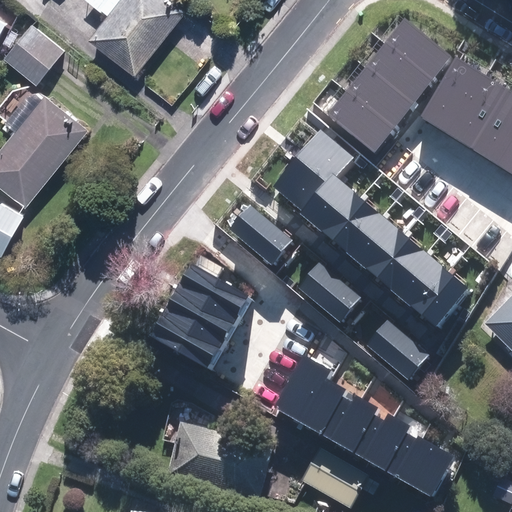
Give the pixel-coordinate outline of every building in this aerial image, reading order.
[(124,0),(95,38),(139,73),(190,9),(178,0),(124,0)] [(384,43),(432,81),(452,56),(404,18),(384,43)] [(40,84),(68,47),(37,24),(9,61),(40,84)] [(366,66),(413,103),(432,81),(384,43),(366,66)] [(451,135),(487,76),(456,57),(420,116),(451,135)] [(345,90),(393,128),(413,103),(366,66),(345,90)] [(476,151),(511,92),(511,91),(487,76),(451,135),(476,151)] [(326,114),(374,152),(393,128),(345,90),(326,114)] [(502,167),(511,150),(511,92),(476,151),(502,167)] [(0,156),(0,180),(31,204),(93,127),(50,93),(0,156)] [(297,157),(325,182),(333,174),(336,176),(352,157),(321,130),(297,157)] [(511,173),(511,150),(502,167),(511,173)] [(301,211),(325,182),(297,157),(272,187),(301,211)] [(336,176),(333,174),(325,182),(301,211),(300,213),(328,237),(361,197),(336,176)] [(28,214),(0,197),(0,249),(6,253),(28,214)] [(383,216),(361,197),(328,237),(351,255),(383,216)] [(271,264),(292,240),(250,205),(229,229),(271,264)] [(392,224),(383,216),(351,255),(372,273),(405,235),(392,224)] [(511,244),(490,224),(474,242),(497,264),(511,248),(511,244)] [(426,253),(405,235),(372,273),(395,291),(426,253)] [(448,272),(426,253),(395,291),(417,309),(448,272)] [(340,323),(362,297),(329,269),(320,262),(298,289),(340,323)] [(149,334),(207,366),(248,296),(192,264),(149,334)] [(468,287),(448,272),(417,309),(437,327),(468,287)] [(511,295),(485,323),(511,350),(511,295)] [(429,353),(387,320),(366,346),(408,380),(429,353)] [(362,377),(378,392),(391,378),(345,335),(323,358),(353,386),(362,377)] [(330,370),(304,355),(273,408),(305,425),(330,381),(326,378),(330,370)] [(346,389),(330,381),(305,425),(337,442),(361,398),(356,395),(352,402),(342,397),(346,389)] [(378,407),(361,398),(337,442),(368,461),(393,415),(387,414),(384,420),(374,414),(378,407)] [(411,425),(393,415),(368,461),(400,480),(423,439),(418,437),(417,439),(407,433),(411,425)] [(187,424),(173,477),(262,500),(276,447),(187,424)] [(454,456),(423,439),(400,480),(431,497),(454,456)] [(369,476),(320,449),(301,481),(351,508),(369,476)]
